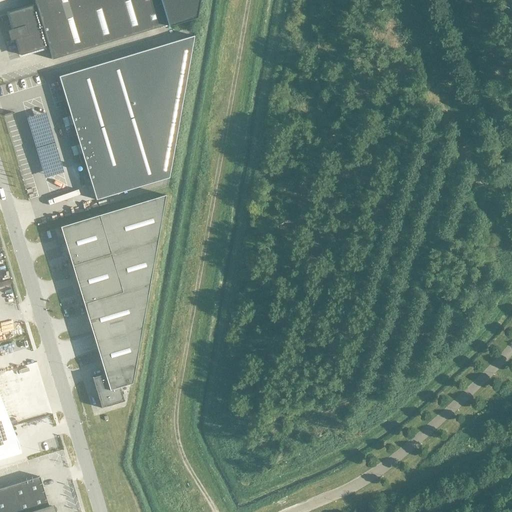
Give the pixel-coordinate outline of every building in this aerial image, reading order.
[(32,0),(33,2),(34,2),(35,4),(8,13),(13,31),(15,30),(17,36),(15,37),(20,55),(48,47),(52,59),(168,24),(168,26),(195,18),(198,0),(32,0)] [(58,76),(95,199),(168,177),(193,35),(58,76)] [(165,195),(100,214),(116,268),(130,312),(90,324),(92,333),(102,330),(107,348),(98,351),(105,375),(94,378),(93,378),(102,408),(103,408),(103,407),(124,401),(120,387),(132,384),(165,195)] [(116,268),(100,214),(60,227),(69,256),(67,256),(67,255),(66,255),(70,267),(70,266),(72,265),(76,280),(116,268)] [(130,312),(116,268),(76,280),(80,294),(79,295),(78,293),(78,294),(81,306),(82,305),(81,304),(83,304),(90,324),(130,312)] [(0,417),(0,457),(19,452),(16,441),(8,443),(0,417)] [(0,511),(54,511),(52,505),(49,506),(39,476),(9,485),(0,487),(0,511)]
